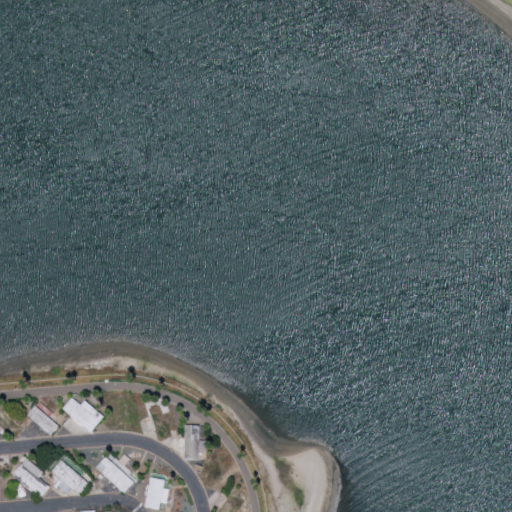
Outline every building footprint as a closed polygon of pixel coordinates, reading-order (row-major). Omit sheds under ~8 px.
[(83,404),(73,396),(63,409),(91,432),(105,415),(86,399),(83,404)] [(28,415),(52,435),(61,425),(36,405),(28,415)] [(201,424),(186,424),(187,459),(201,459),(201,452),(209,451),(209,439),(201,439),(201,424)] [(45,471),(29,457),(15,472),(42,497),(52,486),(41,476),(45,471)] [(102,470),(123,493),(135,482),(123,470),(121,472),(108,457),(105,460),(109,465),(110,464),(116,470),(113,473),(105,466),(102,470)] [(60,477),(56,485),(69,493),(72,488),(81,494),(91,479),(61,460),(53,473),(60,477)] [(162,502),(168,503),(171,488),(165,487),(166,478),(150,476),(146,507),(161,509),(162,502)]
